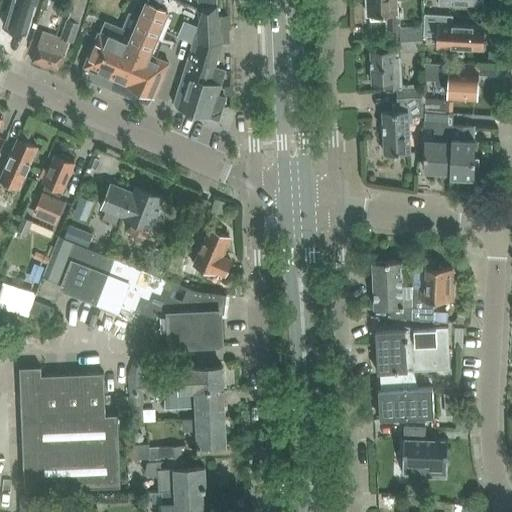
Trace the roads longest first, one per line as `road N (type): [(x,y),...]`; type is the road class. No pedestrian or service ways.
road 1 (residential): [(254,188),(273,511)]
road 2 (secondary): [(313,511),(295,198)]
road 3 (residential): [(358,511),(331,202)]
road 4 (residential): [(511,506),(489,456),(496,228)]
road 5 (residential): [(254,188),(0,80)]
road 6 (residential): [(331,202),(330,0)]
road 7 (secondary): [(295,198),(287,0)]
road 8 (residential): [(244,0),(254,188)]
road 9 (residential): [(496,228),(331,202)]
